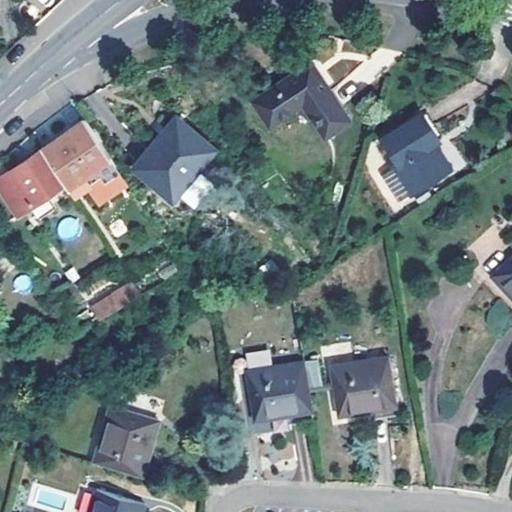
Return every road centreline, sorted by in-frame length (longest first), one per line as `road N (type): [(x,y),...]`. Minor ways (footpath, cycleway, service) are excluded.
road 1 (residential): [(373,500),(241,496),(224,511)]
road 2 (tertiary): [(69,39),(218,0)]
road 3 (residential): [(496,511),(373,500)]
